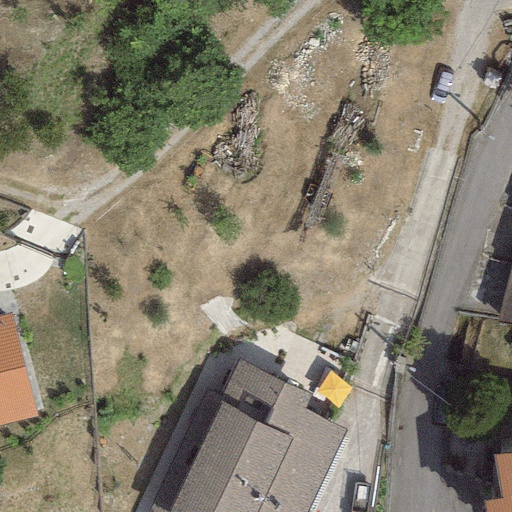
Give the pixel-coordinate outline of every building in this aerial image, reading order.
[(511,320),(511,274),(501,318),(511,320)] [(0,404),(24,399),(4,316),(0,316),(0,404)] [(328,420),(354,366),(301,341),(282,382),(301,391),(295,404),(328,420)] [(401,369),(403,356),(393,355),(392,368),(401,369)] [(295,404),(301,391),(240,362),(223,399),(207,391),(154,502),(169,509),(167,511),(294,511),(336,423),(295,404)] [(511,511),(511,440),(496,443),(503,484),(486,486),(490,511),(511,511)]
